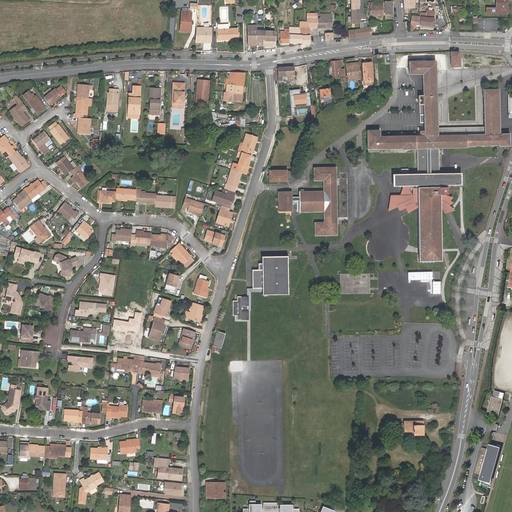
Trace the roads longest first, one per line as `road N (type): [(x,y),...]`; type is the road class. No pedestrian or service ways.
road 1 (tertiary): [(269,63),(139,63),(0,77)]
road 2 (secondary): [(511,164),(481,270),(470,379)]
road 3 (residential): [(269,63),(271,130),(225,270)]
road 4 (secondary): [(470,379),(511,185)]
road 5 (residential): [(0,430),(99,435),(193,423)]
road 6 (residential): [(201,361),(54,346)]
road 7 (residential): [(105,218),(98,255),(71,286),(54,346)]
road 8 (residential): [(225,270),(172,224),(105,218)]
road 9 (secondary): [(470,379),(439,511)]
road 10 (tertiary): [(401,42),(269,63)]
